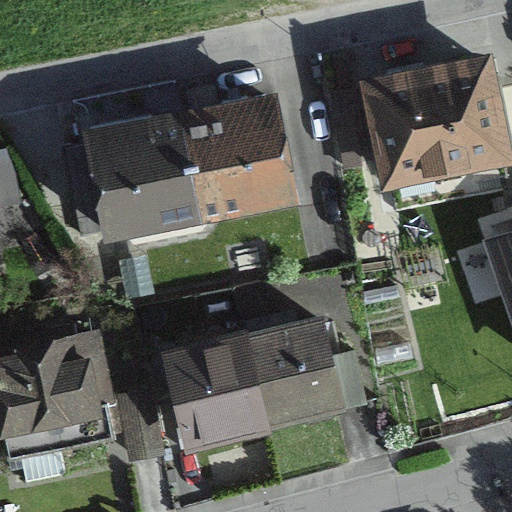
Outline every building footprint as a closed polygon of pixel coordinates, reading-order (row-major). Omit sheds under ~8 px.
[(386,179),(499,155),(483,77),(458,82),(455,69),(367,87),(386,179)] [(221,115),(181,124),(149,129),(148,119),(131,122),(89,130),(91,142),(61,147),(78,237),(198,214),(289,197),(270,105),(246,109),(244,99),(233,101),(219,104),(221,115)] [(334,133),(342,183),(357,181),(349,131),(334,133)] [(33,280),(62,264),(37,220),(9,236),(33,280)] [(318,322),(280,331),(216,346),(170,357),(190,440),(364,404),(352,351),(327,358),(318,322)] [(61,474),(56,449),(110,438),(103,403),(94,405),(88,375),(101,373),(94,338),(0,356),(0,426),(4,426),(11,459),(19,457),(24,482),(61,474)] [(127,456),(158,450),(148,392),(117,397),(127,456)]
